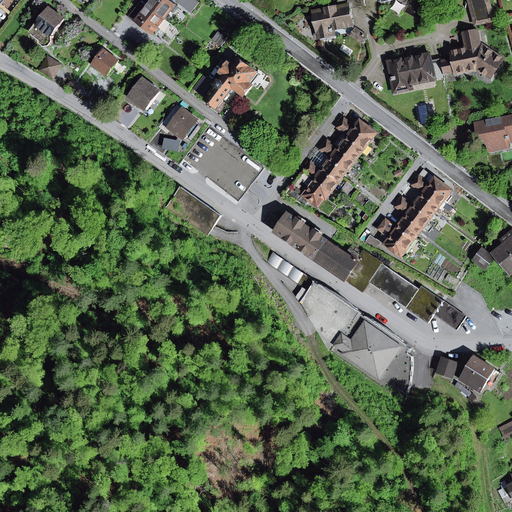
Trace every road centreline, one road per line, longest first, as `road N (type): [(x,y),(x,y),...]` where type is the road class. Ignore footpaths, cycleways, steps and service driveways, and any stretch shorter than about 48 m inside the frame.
road 1 (residential): [(0,57),(257,226)]
road 2 (residential): [(60,0),(293,175)]
road 3 (residential): [(257,226),(432,346),(511,345)]
road 4 (track): [(424,511),(388,443),(335,387),(316,344)]
road 5 (track): [(490,511),(472,413),(460,397),(425,380)]
road 6 (tertiary): [(350,95),(229,2)]
